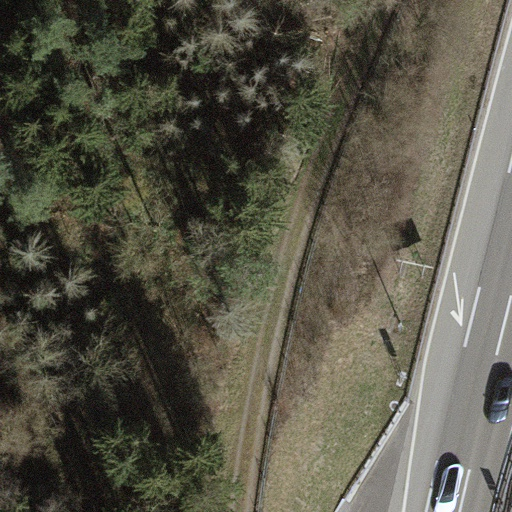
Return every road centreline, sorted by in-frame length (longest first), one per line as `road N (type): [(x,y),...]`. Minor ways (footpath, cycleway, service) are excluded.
road 1 (track): [(249,511),(284,279),(399,0)]
road 2 (motorway): [(511,225),(461,511)]
